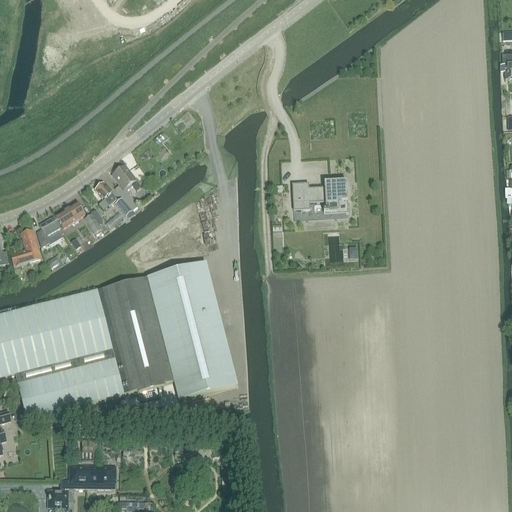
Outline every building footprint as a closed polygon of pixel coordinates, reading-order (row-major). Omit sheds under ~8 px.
[(511,56),(502,57),(502,67),(499,67),(500,74),(505,74),(505,82),(511,81),(511,56)] [(115,191),(122,200),(133,213),(135,216),(142,211),(139,207),(137,208),(129,198),(130,197),(127,193),(132,189),(131,187),(136,182),(125,168),(112,178),(120,187),(115,191)] [(309,191),(308,186),(301,186),(292,187),(292,191),(292,204),(296,203),(297,213),(310,212),(309,206),(325,205),(326,212),(323,212),(323,215),(329,215),(329,214),(337,213),(337,204),(347,204),(346,183),(329,185),(329,190),(309,191)] [(109,208),(117,201),(112,195),(103,185),(101,186),(99,187),(98,189),(95,192),(104,202),(109,208)] [(133,213),(122,200),(115,205),(126,218),(133,213)] [(63,231),(70,226),(85,217),(77,205),(55,219),(63,231)] [(103,230),(99,223),(94,215),(91,217),(84,221),(94,236),(103,230)] [(61,238),(64,236),(53,220),(39,228),(42,232),(37,236),(41,249),(49,244),(47,240),(58,233),(61,238)] [(25,252),(10,257),(14,269),(41,262),(32,232),(21,236),(25,252)] [(0,267),(9,266),(7,253),(0,254),(0,252),(0,267)] [(50,269),(59,264),(56,259),(47,264),(50,269)] [(45,370),(15,378),(20,397),(24,412),(27,422),(43,418),(174,384),(179,403),(237,389),(223,333),(206,266),(154,279),(147,281),(97,293),(113,352),(45,370)] [(0,381),(15,378),(45,370),(113,352),(97,293),(13,315),(12,311),(0,313),(0,381)] [(0,416),(0,426),(0,427),(10,424),(8,416),(8,414),(0,416)] [(115,492),(115,486),(115,469),(69,469),(69,483),(60,483),(60,493),(48,493),(48,511),(62,511),(72,511),(73,491),(115,492)]
